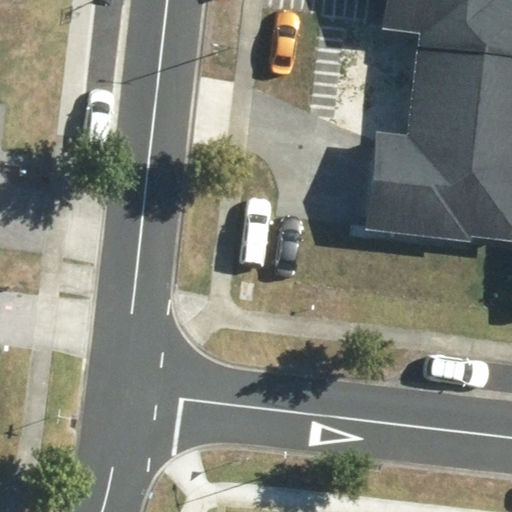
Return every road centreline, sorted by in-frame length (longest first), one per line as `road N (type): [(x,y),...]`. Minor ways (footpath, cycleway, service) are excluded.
road 1 (residential): [(124,394),(166,0)]
road 2 (residential): [(511,432),(124,394)]
road 3 (residential): [(97,511),(124,394)]
